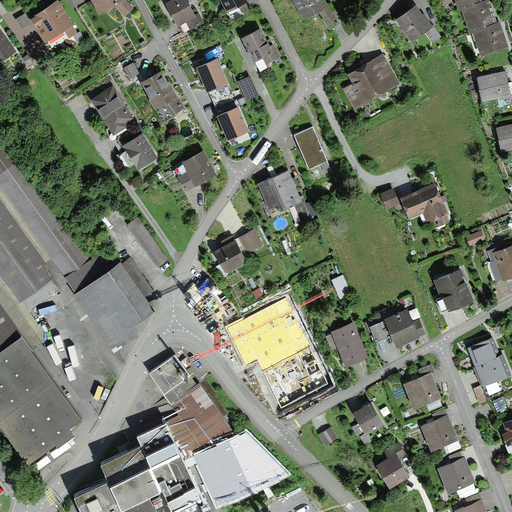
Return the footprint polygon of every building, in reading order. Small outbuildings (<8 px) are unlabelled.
[(91,0),(99,15),(115,6),(125,16),(134,8),(127,1),(126,0),(91,0)] [(186,0),(172,0),(166,3),(179,27),(186,24),(189,31),(204,23),(196,8),(192,10),(186,0)] [(223,0),(228,10),(248,1),(247,0),(223,0)] [(339,23),(329,7),(325,0),(292,0),(303,21),(320,13),(330,29),(339,23)] [(456,0),(459,10),(463,8),(485,2),(484,0),(456,0)] [(57,1),(29,19),(33,24),(34,25),(45,43),(65,30),(69,37),(78,32),(57,1)] [(485,2),(463,8),(470,32),(474,31),(497,24),(490,4),(489,1),(485,2)] [(416,7),(396,20),(410,42),(425,32),(432,43),(439,37),(426,17),(424,14),(421,16),(416,7)] [(33,24),(29,19),(26,13),(16,19),(23,29),(30,24),(34,25),(33,24)] [(497,24),(474,31),(481,55),(508,46),(502,26),(501,23),(497,24)] [(260,28),(244,36),(255,59),(263,55),(266,61),(279,55),(272,43),(268,45),(265,39),(260,28)] [(0,30),(0,59),(14,50),(0,30)] [(401,84),(384,54),(370,62),(351,73),(356,82),(347,87),(358,107),(401,84)] [(218,59),(196,68),(207,93),(210,92),(227,85),(229,84),(218,59)] [(133,62),(124,68),(130,78),(139,73),(133,62)] [(162,71),(141,82),(150,98),(149,99),(156,111),(165,106),(174,117),(186,107),(178,97),(169,82),(168,82),(162,71)] [(491,75),(476,79),(482,102),(499,97),(501,101),(511,98),(504,71),(491,75)] [(258,94),(250,76),(238,81),(246,100),(258,94)] [(227,85),(210,92),(220,116),(237,108),(227,85)] [(111,86),(92,98),(114,133),(134,121),(121,101),(111,86)] [(220,116),(217,117),(228,142),(250,132),(239,107),(237,108),(220,116)] [(511,124),(511,125),(496,128),(501,152),(511,149),(511,124)] [(332,171),(313,128),(295,136),(299,146),(310,169),(321,164),(326,174),(332,171)] [(156,155),(142,132),(124,143),(138,166),(156,155)] [(0,425),(28,463),(56,442),(60,448),(76,436),(71,429),(83,421),(31,351),(44,341),(44,331),(29,312),(59,290),(46,273),(49,270),(47,267),(50,265),(47,261),(51,258),(65,278),(90,260),(0,135),(0,425)] [(217,175),(204,151),(183,162),(188,172),(179,178),(186,192),(217,175)] [(289,172),(260,183),(269,207),(279,204),(281,210),(294,205),(301,221),(317,215),(312,202),(306,205),(303,198),(300,199),(293,181),(289,172)] [(426,189),(401,199),(409,220),(424,214),(427,223),(434,221),(437,229),(449,224),(446,218),(448,217),(436,185),(426,189)] [(401,204),(394,188),(382,193),(388,209),(401,204)] [(138,216),(128,223),(159,267),(169,259),(138,216)] [(256,230),(239,239),(247,254),(264,245),(256,230)] [(485,239),(482,231),(467,237),(471,245),(485,239)] [(247,262),(233,236),(221,242),(222,243),(218,245),(220,250),(214,253),(226,274),(228,273),(229,275),(245,266),(243,263),(247,262)] [(511,246),(500,251),(499,247),(487,252),(497,281),(511,275),(511,246)] [(90,260),(65,278),(116,351),(138,336),(131,326),(152,311),(142,297),(151,291),(129,259),(113,270),(101,253),(90,260)] [(465,284),(459,270),(432,282),(439,298),(442,296),(449,311),(472,301),(465,284)] [(345,273),(334,277),(341,295),(352,291),(345,273)] [(331,384),(286,298),(245,319),(244,317),(225,326),(247,369),(257,364),(281,410),(331,384)] [(408,309),(385,320),(385,321),(392,337),(397,347),(426,334),(419,318),(413,321),(408,309)] [(377,344),(392,337),(385,321),(370,327),(377,344)] [(358,334),(353,323),(331,332),(332,334),(326,337),(332,350),(338,348),(346,368),(368,359),(358,334)] [(490,338),(469,346),(477,366),(484,382),(509,372),(503,358),(501,353),(497,354),(490,338)] [(163,419),(164,422),(187,466),(196,462),(216,508),(291,474),(247,429),(237,434),(199,381),(196,384),(174,353),(149,371),(177,412),(163,419)] [(434,370),(431,363),(419,368),(421,375),(434,370)] [(436,381),(432,372),(403,384),(413,409),(443,397),(436,381)] [(362,408),(353,414),(365,435),(383,425),(371,403),(362,408)] [(447,413),(444,406),(432,410),(434,417),(447,413)] [(453,427),(448,415),(421,426),(431,452),(459,440),(453,427)] [(511,419),(505,422),(508,431),(503,432),(505,438),(507,444),(511,442),(511,419)] [(207,508),(187,466),(164,422),(136,436),(140,444),(100,465),(107,480),(73,496),(80,511),(204,511),(207,508)] [(331,427),(319,434),(325,445),(337,438),(331,427)] [(390,454),(379,461),(391,483),(409,474),(403,463),(399,455),(406,452),(400,441),(387,448),(390,454)] [(464,458),(461,451),(449,455),(451,462),(464,458)] [(470,469),(465,458),(438,469),(448,494),(475,483),(470,469)] [(481,499),(479,494),(465,500),(467,504),(481,499)] [(487,511),(483,500),(455,511),(487,511)]
